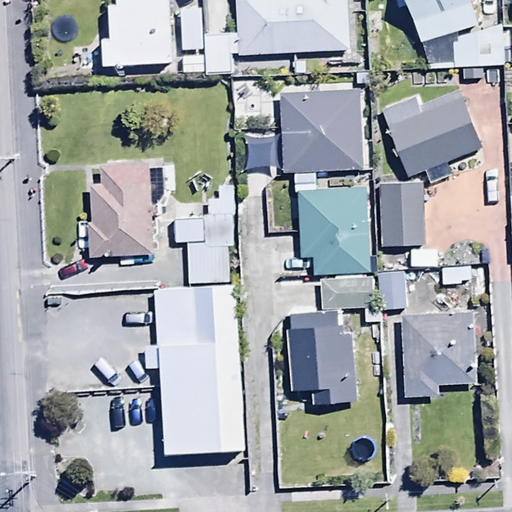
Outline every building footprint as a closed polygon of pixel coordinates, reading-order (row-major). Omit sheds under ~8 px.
[(168,0),(115,0),(116,7),(108,8),(109,42),(101,42),(102,69),(171,67),(168,0)] [(345,0),(232,0),(233,3),(236,4),(237,37),(238,58),(294,57),(294,80),(319,79),(318,56),(347,55),(345,0)] [(452,40),(460,37),(477,32),(468,1),(471,0),(392,0),(397,14),(408,11),(420,50),(452,40)] [(452,40),(454,75),(463,75),(463,84),(485,83),(484,74),(504,73),(502,31),(461,43),(460,37),(452,40)] [(205,62),(206,82),(232,81),(232,59),(238,58),(237,37),(204,38),(205,62)] [(206,82),(205,62),(182,63),(183,83),(206,82)] [(482,155),(457,93),(420,107),(415,96),(379,110),(408,185),(426,177),(431,190),(454,180),(449,168),(482,155)] [(280,141),(281,171),(281,181),(363,178),(360,96),(278,99),(280,141)] [(281,171),(280,141),(244,142),(245,172),(281,171)] [(148,223),(144,171),(103,174),(104,192),(90,193),(92,228),(88,228),(90,263),(154,259),(152,222),(148,223)] [(423,189),(379,190),(381,253),(425,251),(423,189)] [(315,265),(315,281),(372,278),(368,195),(297,198),(300,265),(315,265)] [(472,272),(440,273),(441,291),(473,289),(472,272)] [(404,276),(378,277),(379,315),(405,314),(404,276)] [(238,447),(231,284),(156,288),(164,451),(238,447)] [(372,284),(319,287),(321,315),(373,312),(372,284)] [(127,318),(126,299),(86,300),(87,319),(127,318)] [(340,318),(289,320),(290,397),(313,397),(313,413),(351,411),(351,395),(347,395),(346,366),(353,366),(352,341),(341,341),(340,318)] [(405,405),(436,403),(435,388),(476,386),(473,319),(400,323),(405,405)]
